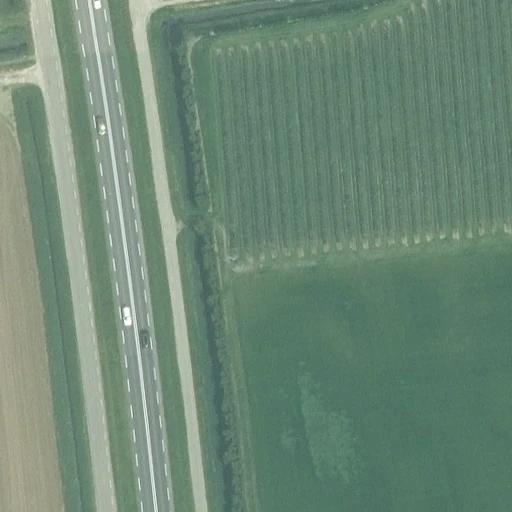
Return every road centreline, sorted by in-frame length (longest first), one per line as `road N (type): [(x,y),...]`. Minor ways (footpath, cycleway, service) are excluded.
road 1 (unclassified): [(200,511),(132,0)]
road 2 (primary): [(153,511),(86,0)]
road 3 (unclassified): [(104,511),(37,0)]
